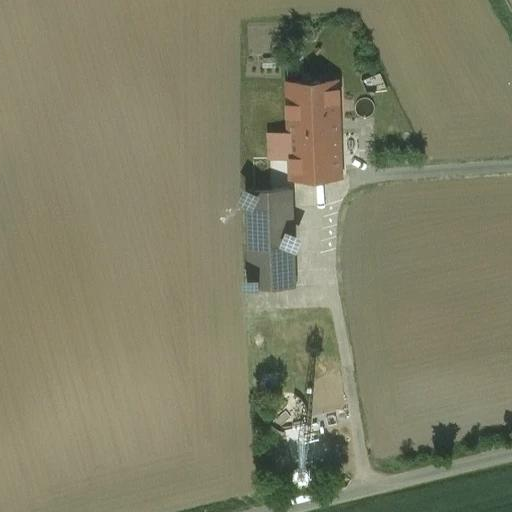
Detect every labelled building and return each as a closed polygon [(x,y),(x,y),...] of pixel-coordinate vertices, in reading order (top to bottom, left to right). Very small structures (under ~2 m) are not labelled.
[(303,55),(287,56),(287,72),(303,71),(303,55)] [(337,82),(288,83),(288,101),(275,101),(275,120),(289,120),(290,159),(291,177),(339,176),(340,176),(341,176),(341,175),(337,82)] [(377,94),(353,95),(354,117),(378,116),(377,94)] [(289,120),(275,120),(269,121),(270,159),(290,159),(289,120)] [(290,159),(270,159),(253,159),(254,190),(291,189),(291,177),(290,159)] [(295,286),(291,189),(254,190),(246,190),(250,287),(295,286)]
